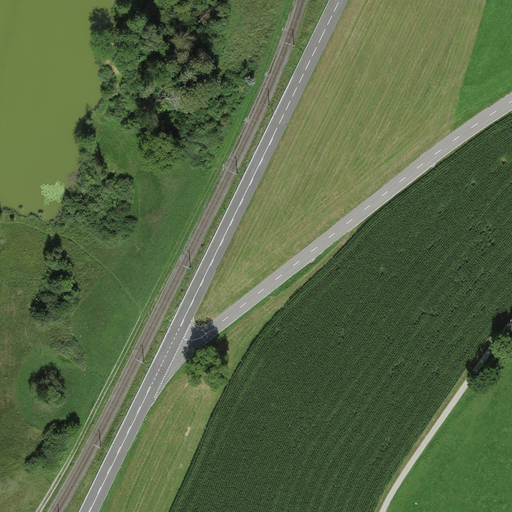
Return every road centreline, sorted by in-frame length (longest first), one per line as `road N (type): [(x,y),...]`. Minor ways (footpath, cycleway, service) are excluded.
road 1 (tertiary): [(176,336),(201,338),(511,101)]
road 2 (tertiary): [(176,336),(339,0)]
road 3 (track): [(39,511),(144,314)]
road 4 (track): [(385,511),(511,329)]
road 5 (tertiary): [(89,511),(176,336)]
road 6 (track): [(144,314),(218,167)]
